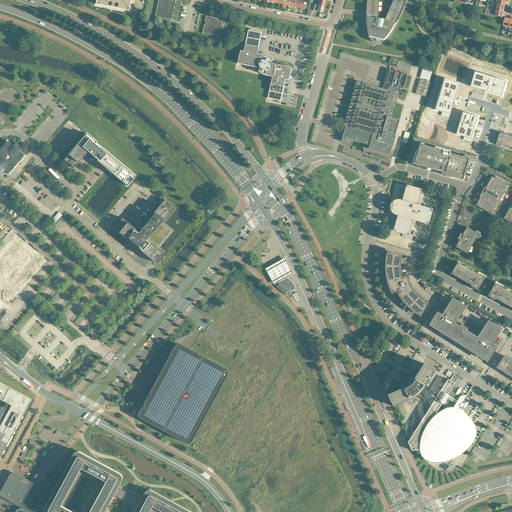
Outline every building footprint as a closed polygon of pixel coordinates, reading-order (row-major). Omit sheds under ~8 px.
[(130,11),(131,0),(96,0),(96,4),(130,11)] [(401,9),(404,4),(393,0),(391,5),(401,9)] [(323,13),(324,7),(318,6),(318,5),(312,4),(309,3),(308,10),(311,10),(323,13)] [(400,12),(401,9),(391,5),(389,10),(399,14),(400,12)] [(397,19),(399,14),(389,10),(387,15),(397,19)] [(385,39),(389,33),(392,28),(395,23),(397,19),(387,15),(385,18),(383,19),(381,27),(377,26),(379,18),(378,16),(378,12),(367,12),(367,16),(367,22),(367,28),(369,35),(369,36),(371,39),(381,41),(383,40),(385,39)] [(291,67),(274,64),(271,63),(269,61),(269,60),(269,59),(268,59),(267,59),(267,60),(265,59),(263,58),(264,56),(257,54),(261,33),(248,30),(244,52),(240,51),(237,64),(241,64),(260,69),(259,72),(262,74),(263,74),(265,75),(272,77),(268,98),(281,101),(285,80),(288,80),(291,67)] [(290,53),(297,55),(300,45),(292,42),(291,47),(290,53)] [(392,117),(396,102),(401,87),(406,88),(409,76),(388,70),(384,82),(385,82),(383,89),(363,83),(356,81),(343,126),(345,127),(341,141),(342,142),(342,141),(349,144),(350,140),(369,145),(368,149),(389,155),(390,152),(390,151),(399,120),(392,117)] [(475,75),(471,87),(485,91),(488,92),(500,95),(501,92),(504,92),(506,84),(504,84),(505,80),(478,72),(477,76),(475,75)] [(426,97),(430,82),(420,79),(415,94),(426,97)] [(443,81),(435,107),(439,109),(438,111),(442,112),(441,116),(449,118),(453,104),(454,99),(459,85),(455,84),(456,82),(448,79),(447,82),(443,81)] [(463,113),(457,133),(461,134),(461,136),(464,137),(463,140),(471,142),(475,130),(476,126),(478,118),(475,117),(475,115),(467,113),(467,115),(464,114),(463,114),(463,113)] [(507,148),(511,135),(500,132),(496,145),(507,148)] [(136,176),(103,148),(102,149),(95,144),(97,142),(87,134),(65,160),(74,168),(89,151),(90,153),(88,156),(91,158),(93,155),(95,156),(94,158),(128,186),(136,176)] [(24,158),(26,156),(14,146),(7,141),(1,148),(0,149),(0,172),(1,173),(4,169),(10,175),(19,164),(20,163),(24,158)] [(462,180),(468,158),(445,152),(446,150),(442,149),(442,150),(438,149),(439,148),(435,147),(435,148),(419,144),(417,151),(416,150),(414,157),(416,157),(414,164),(441,172),(441,174),(462,180)] [(494,212),(510,184),(495,176),(494,178),(492,177),(486,189),(484,191),(476,205),(491,213),(492,211),(494,212)] [(431,210),(415,205),(420,190),(407,186),(403,202),(399,201),(398,201),(397,201),(396,201),(395,201),(394,202),(393,202),(393,203),(392,204),(391,205),(391,206),(391,207),(391,208),(391,209),(392,210),(392,211),(393,212),(394,213),(395,213),(396,213),(399,215),(394,230),(407,234),(412,218),(427,223),(431,210)] [(156,246),(168,231),(161,225),(175,208),(165,200),(156,211),(144,224),(144,225),(145,226),(144,227),(141,225),(138,227),(141,230),(139,232),(123,218),(114,228),(115,228),(155,263),(156,263),(164,253),(156,246)] [(54,226),(62,216),(59,213),(50,223),(54,226)] [(478,234),(476,232),(466,227),(462,234),(460,233),(453,246),(467,254),(476,238),(478,234)] [(406,279),(406,277),(401,279),(399,268),(399,261),(400,261),(401,260),(400,260),(400,259),(400,255),(388,252),(387,254),(387,256),(387,258),(386,261),(386,262),(386,264),(386,266),(386,267),(386,269),(386,270),(386,272),(386,274),(387,276),(387,278),(388,280),(388,282),(389,284),(389,285),(390,287),(392,292),(397,290),(398,292),(399,294),(400,296),(401,297),(402,299),(404,301),(405,302),(406,304),(408,306),(409,307),(411,309),(413,310),(414,311),(416,312),(418,314),(420,315),(426,303),(423,301),(423,300),(422,300),(421,300),(419,298),(418,298),(417,296),(416,295),(414,293),(413,292),(412,290),(411,289),(409,286),(409,284),(408,283),(407,281),(406,279)] [(265,269),(264,269),(273,285),(293,274),(284,258),(265,269)] [(485,278),(482,276),(483,274),(478,272),(477,274),(457,262),(451,272),(472,284),(470,286),(478,290),(485,278)] [(293,282),(287,277),(284,275),(277,278),(279,282),(280,283),(278,286),(277,287),(285,294),(287,293),(289,291),(290,292),(296,289),(293,282)] [(503,286),(495,281),(487,296),(495,300),(496,298),(511,306),(511,292),(502,287),(503,286)] [(459,327),(453,323),(464,306),(463,306),(453,300),(453,299),(442,316),(437,313),(437,314),(431,324),(430,324),(452,338),(453,337),(454,337),(454,338),(454,339),(455,340),(456,340),(457,339),(459,340),(459,341),(458,342),(487,360),(487,359),(493,349),(493,350),(494,349),(489,346),(499,328),(499,329),(489,322),(488,322),(478,339),(466,331),(468,328),(461,324),(459,327)] [(217,317),(225,324),(240,308),(232,300),(217,317)] [(189,349),(181,345),(180,344),(178,344),(177,345),(176,345),(175,346),(174,347),(151,391),(142,407),(139,412),(138,413),(138,415),(138,416),(139,417),(140,418),(141,419),(146,422),(185,443),(186,443),(188,443),(189,443),(190,442),(191,441),(192,440),(227,375),(227,374),(227,373),(227,372),(227,371),(226,370),(225,369),(189,349)] [(511,360),(505,356),(498,367),(511,376),(511,360)] [(429,367),(428,366),(423,363),(413,378),(410,381),(407,384),(403,387),(386,394),(390,401),(392,406),(408,399),(415,396),(420,391),(424,386),(434,370),(429,367)] [(462,410),(460,409),(459,409),(458,408),(455,408),(453,407),(452,407),(450,407),(449,407),(447,408),(446,408),(444,408),(443,409),(442,409),(441,410),(440,411),(439,411),(438,412),(437,413),(437,412),(444,401),(445,401),(447,398),(446,397),(454,383),(448,379),(408,442),(412,451),(419,450),(420,451),(420,452),(420,453),(421,454),(421,455),(422,456),(423,457),(424,458),(425,459),(426,460),(427,460),(428,461),(429,461),(430,461),(430,462),(433,462),(436,462),(438,462),(441,462),(443,461),(444,461),(446,461),(448,460),(450,459),(451,459),(454,458),(455,457),(457,456),(459,455),(461,454),(461,453),(463,452),(464,451),(466,450),(467,448),(469,447),(470,446),(471,445),(472,443),(473,442),(473,440),(474,439),(475,437),(475,436),(476,434),(476,433),(476,432),(476,431),(475,430),(475,429),(475,428),(475,427),(474,425),(473,424),(473,422),(472,421),(471,420),(471,419),(470,418),(469,416),(468,415),(466,414),(465,413),(464,411),(463,411),(462,410)] [(0,458),(1,457),(8,444),(32,399),(10,387),(0,382),(0,458)] [(228,407),(234,410),(237,404),(231,401),(228,407)] [(225,420),(220,417),(211,434),(209,432),(204,443),(211,447),(224,421),(225,420)] [(0,496),(22,508),(25,510),(23,509),(22,509),(21,509),(20,509),(19,509),(18,509),(17,510),(16,511),(15,511),(190,511),(172,502),(170,501),(152,491),(150,490),(149,490),(148,490),(146,491),(145,492),(144,493),(141,500),(118,487),(122,480),(122,479),(122,478),(122,476),(121,475),(120,474),(119,473),(101,463),(99,462),(80,452),(79,452),(78,452),(76,452),(75,453),(74,454),(73,455),(50,497),(45,507),(44,508),(44,510),(44,511),(40,511),(29,506),(28,505),(37,490),(29,485),(26,484),(26,483),(26,482),(26,481),(25,480),(24,480),(23,480),(22,480),(22,481),(21,481),(19,480),(11,476),(2,491),(1,491),(0,490),(0,496)] [(9,475),(1,491),(2,491),(11,476),(19,480),(21,481),(22,481),(22,480),(23,480),(24,480),(25,480),(26,481),(26,482),(26,483),(26,484),(29,485),(37,490),(37,488),(37,487),(37,486),(37,485),(36,484),(16,473),(13,473),(11,473),(9,475)]
